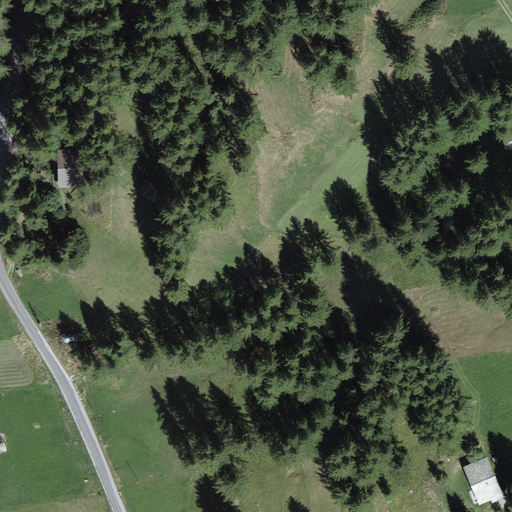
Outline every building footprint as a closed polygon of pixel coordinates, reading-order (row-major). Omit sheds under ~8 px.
[(511,132),(500,136),(504,151),(511,148),(511,132)] [(57,147),(58,187),(76,186),(75,146),(57,147)] [(146,178),(136,189),(149,200),(158,189),(146,178)] [(84,340),(78,342),(81,351),(88,348),(84,340)] [(503,494),(487,455),(464,464),(480,504),(503,494)]
